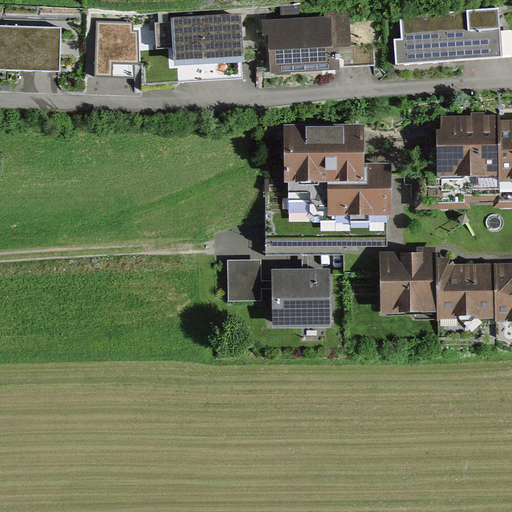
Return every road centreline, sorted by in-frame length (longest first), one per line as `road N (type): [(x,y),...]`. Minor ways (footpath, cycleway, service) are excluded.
road 1 (residential): [(511,81),(273,97),(0,100)]
road 2 (track): [(208,251),(0,262)]
